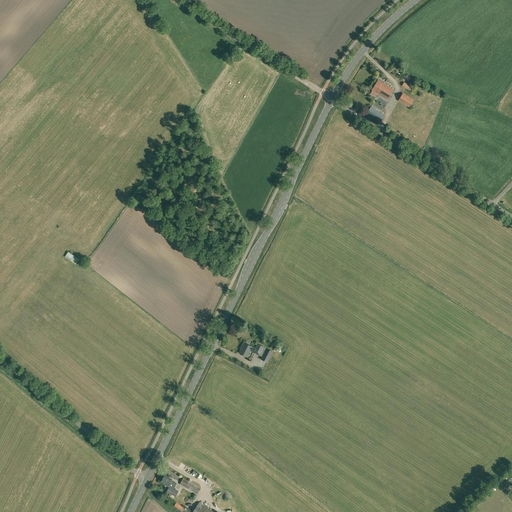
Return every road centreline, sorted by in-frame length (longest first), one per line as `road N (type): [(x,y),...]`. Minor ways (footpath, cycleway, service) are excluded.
road 1 (secondary): [(146,479),(332,98)]
road 2 (unclassified): [(511,216),(332,98)]
road 3 (unclassified): [(146,479),(0,360)]
road 4 (unclassified): [(332,98),(180,0)]
road 5 (secondary): [(332,98),(355,61),(417,0)]
